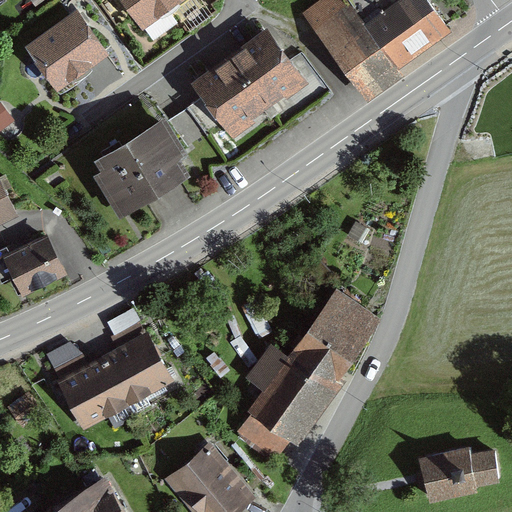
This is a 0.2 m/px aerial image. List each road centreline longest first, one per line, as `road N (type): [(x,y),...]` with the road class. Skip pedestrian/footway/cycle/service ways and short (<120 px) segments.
road 1 (tertiary): [(0,342),(67,314),(228,219),(453,64)]
road 2 (residential): [(453,64),(458,100),(383,352),(300,511)]
road 3 (residential): [(242,0),(246,6),(93,117)]
